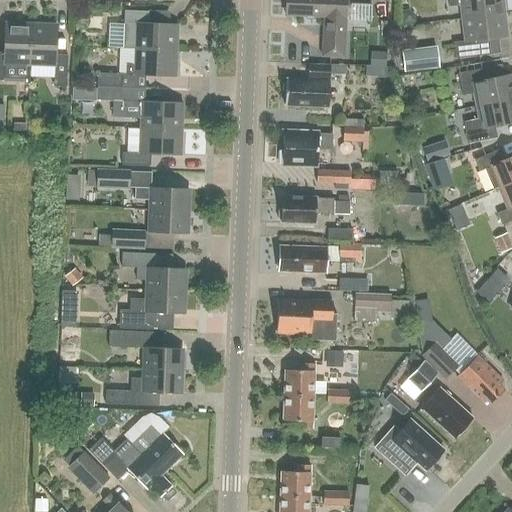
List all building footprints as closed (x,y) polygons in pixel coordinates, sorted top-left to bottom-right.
[(322,58),(343,59),(346,0),(285,0),(285,15),(324,17),(322,58)] [(447,0),(449,8),(460,6),(462,19),(503,14),(501,0),(447,0)] [(374,15),(374,3),(356,3),(356,15),(374,15)] [(409,10),(400,11),(402,24),(415,23),(414,15),(409,10)] [(124,11),(122,50),(135,50),(176,52),(177,26),(147,25),(148,13),(124,11)] [(465,42),(453,43),(455,60),(480,57),(478,41),(497,38),(506,37),(503,14),(462,19),(465,42)] [(0,81),(28,83),(29,66),(30,25),(4,24),(3,54),(0,53),(0,81)] [(55,55),(56,26),(30,25),(29,66),(54,67),(53,88),(66,88),(67,56),(55,55)] [(404,72),(439,68),(437,47),(402,51),(404,72)] [(125,74),(125,76),(144,76),(175,78),(176,52),(135,50),(134,65),(126,64),(125,74)] [(370,52),(370,67),(385,68),(385,53),(370,52)] [(327,108),(330,66),(308,65),(307,80),(285,79),(283,105),(327,108)] [(366,67),(365,77),(387,78),(387,68),(385,68),(370,67),(366,67)] [(511,99),(511,76),(485,81),(482,69),(457,75),(462,97),(474,94),(476,107),(511,99)] [(96,74),(95,87),(119,88),(120,74),(118,74),(96,74)] [(72,87),(71,100),(83,101),(83,87),(72,87)] [(95,87),(95,101),(113,102),(119,102),(119,88),(95,87)] [(511,99),(476,107),(479,119),(463,123),(468,145),(496,139),(494,127),(511,123),(511,99)] [(113,102),(112,118),(140,119),(141,113),(128,113),(128,102),(119,102),(113,102)] [(128,102),(128,113),(141,113),(140,119),(140,128),(181,130),(182,104),(143,103),(128,102)] [(27,122),(27,132),(36,132),(36,122),(27,122)] [(13,124),(13,132),(26,132),(26,124),(13,124)] [(122,153),(121,166),(150,167),(150,155),(180,156),(181,130),(140,128),(139,154),(122,153)] [(363,128),(343,128),(342,142),(362,142),(363,128)] [(331,151),(332,134),(283,132),(282,151),(279,151),(279,164),(303,165),(303,167),(316,168),(317,150),(331,151)] [(433,145),(422,148),(427,163),(438,159),(433,145)] [(497,151),(474,161),(479,172),(485,169),(493,188),(498,187),(499,188),(511,182),(511,157),(502,162),(497,151)] [(444,159),(425,165),(429,178),(448,172),(444,159)] [(128,190),(129,171),(96,170),(96,171),(87,170),(87,187),(95,187),(95,188),(128,190)] [(316,170),(315,183),(334,184),(333,190),(348,191),(349,182),(349,172),(316,170)] [(508,210),(497,214),(501,226),(511,221),(511,182),(499,188),(508,210)] [(188,190),(150,188),(150,189),(134,188),(134,200),(150,201),(150,211),(187,212),(188,190)] [(410,195),(410,207),(423,207),(423,195),(410,195)] [(348,215),(349,202),(333,202),(333,199),(315,199),(315,198),(281,196),(281,209),(278,209),(277,219),(280,219),(280,223),(314,224),(314,214),(348,215)] [(186,234),(187,212),(150,211),(149,233),(186,234)] [(351,229),(328,228),(327,241),(359,242),(360,232),(351,232),(351,229)] [(142,250),(143,231),(110,230),(110,236),(97,235),(97,246),(109,246),(109,249),(142,250)] [(506,234),(494,239),(500,253),(511,248),(506,234)] [(360,264),(360,244),(339,244),(339,249),(279,247),(278,272),(326,274),(326,264),(360,264)] [(151,269),(152,255),(121,253),(121,268),(136,268),(136,280),(147,281),(146,291),(184,292),(184,270),(151,269)] [(75,269),(65,277),(72,286),(82,278),(75,269)] [(358,279),(338,279),(337,291),(358,292),(358,279)] [(183,314),(184,292),(146,291),(146,300),(133,299),(132,311),(119,311),(118,329),(171,331),(171,314),(183,314)] [(354,294),(353,307),(376,308),(375,313),(389,314),(390,300),(390,296),(354,294)] [(275,333),(307,335),(307,341),(335,343),(336,315),(330,315),(331,303),(277,301),(277,302),(274,302),(274,312),(276,312),(275,333)] [(390,301),(390,315),(407,315),(407,302),(390,301)] [(61,315),(60,327),(77,328),(77,316),(61,315)] [(429,345),(425,317),(415,319),(420,347),(429,345)] [(107,331),(107,347),(139,348),(140,332),(107,331)] [(445,381),(458,367),(435,344),(422,357),(445,381)] [(144,348),(143,371),(180,372),(181,350),(163,349),(144,348)] [(61,350),(62,382),(80,381),(78,350),(61,350)] [(326,352),(325,369),(341,370),(342,353),(326,352)] [(412,353),(407,359),(415,367),(420,362),(412,353)] [(490,404),(503,390),(498,386),(502,382),(477,357),(456,378),(482,403),(485,399),(490,404)] [(406,380),(420,394),(438,376),(424,362),(406,380)] [(285,370),(284,395),(312,396),(313,364),(302,364),(302,370),(285,370)] [(105,391),(105,405),(138,406),(157,407),(157,393),(180,394),(180,372),(143,371),(143,380),(131,380),(130,392),(105,391)] [(454,439),(472,419),(439,389),(421,410),(454,439)] [(351,391),(326,390),(325,397),(351,398),(351,391)] [(284,395),(283,420),(300,421),(300,429),(311,429),(312,396),(284,395)] [(391,395),(385,401),(394,409),(400,402),(391,395)] [(80,396),(80,407),(93,407),(94,397),(80,396)] [(351,398),(325,397),(325,404),(350,405),(351,398)] [(426,472),(443,452),(410,422),(400,433),(394,428),(375,450),(405,476),(417,464),(426,472)] [(113,452),(112,454),(117,460),(123,466),(138,452),(141,455),(160,436),(150,426),(131,444),(126,440),(113,452)] [(160,476),(182,455),(162,435),(160,436),(141,455),(138,452),(123,466),(126,469),(146,490),(149,487),(160,498),(171,487),(160,476)] [(339,449),(339,438),(320,438),(320,448),(339,449)] [(99,441),(88,451),(113,476),(115,479),(126,469),(123,466),(117,460),(112,454),(113,452),(101,439),(99,441)] [(82,453),(68,467),(94,492),(108,478),(82,452),(82,453)] [(281,471),(280,496),(309,497),(310,466),(297,465),(297,471),(281,471)] [(127,511),(119,503),(118,504),(109,494),(102,501),(111,511),(109,511),(127,511)] [(280,496),(279,511),(308,511),(309,497),(280,496)] [(34,500),(33,511),(47,511),(47,500),(34,500)]
